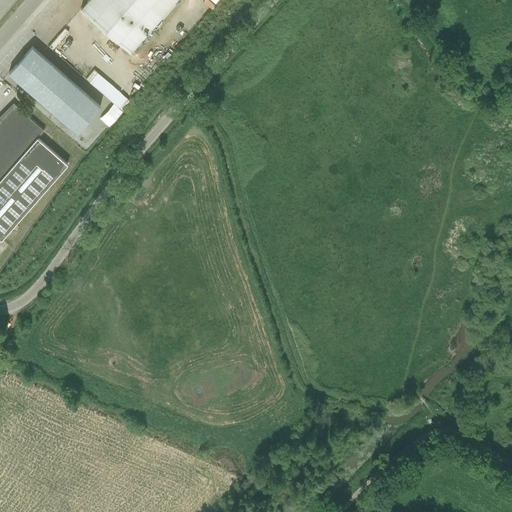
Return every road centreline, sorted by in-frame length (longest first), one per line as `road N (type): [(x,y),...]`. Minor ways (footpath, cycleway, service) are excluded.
road 1 (unclassified): [(0,310),(40,286),(143,147),(274,0)]
road 2 (track): [(444,425),(346,511)]
